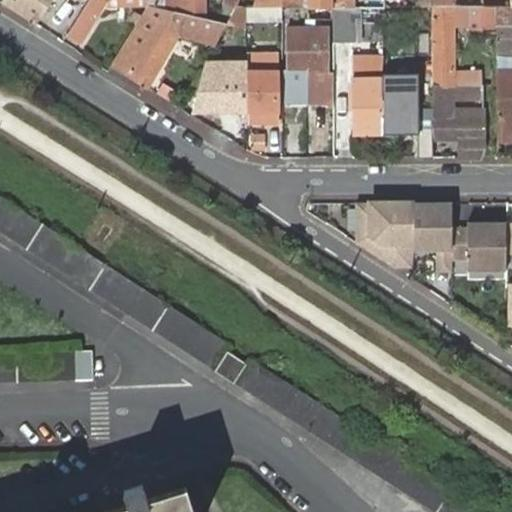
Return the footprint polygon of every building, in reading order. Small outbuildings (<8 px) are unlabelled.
[(52,0),(2,0),(1,3),(35,26),(52,0)] [(107,2),(104,0),(87,0),(65,37),(80,46),(107,2)] [(164,0),(165,9),(204,21),(204,0),(164,0)] [(238,7),(241,0),(227,0),(227,3),(237,9),(238,7)] [(312,0),(313,7),(334,9),(334,0),(312,0)] [(150,5),(112,66),(146,87),(177,37),(214,48),(221,26),(204,21),(165,9),(150,5)] [(309,6),(309,19),(335,20),(334,9),(313,7),(309,6)] [(365,9),(334,9),(335,20),(335,41),(358,41),(357,21),(366,21),(365,9)] [(497,39),(497,9),(488,9),(467,10),(468,37),(497,39)] [(511,9),(500,9),(500,29),(511,29),(511,9)] [(452,10),(432,10),(434,84),(478,85),(477,75),(453,75),(452,10)] [(308,98),(336,97),(336,96),(335,45),(332,44),(331,27),(309,28),(309,74),(309,90),(308,98)] [(285,29),(285,74),(285,90),(285,98),(308,98),(309,90),(309,74),(309,28),(285,29)] [(279,124),(279,112),(278,57),(247,56),(248,112),(248,124),(279,124)] [(383,79),(382,58),(350,57),(349,78),(383,79)] [(243,62),(210,65),(202,82),(196,109),(212,110),(244,110),(243,83),(243,62)] [(511,70),(497,71),(497,86),(497,136),(511,135),(511,70)] [(383,79),(349,78),(350,126),(384,127),(383,81),(383,79)] [(384,127),(384,134),(435,133),(435,111),(421,111),(420,81),(383,81),(384,127)] [(434,107),(435,111),(435,133),(435,137),(461,136),(462,157),(481,157),(486,151),(486,122),(469,122),(469,107),(434,107)] [(485,107),(469,107),(469,122),(486,122),(485,107)] [(350,134),(384,134),(384,127),(350,126),(350,134)] [(217,372),(234,348),(0,196),(0,232),(180,349),(217,372)] [(412,254),(412,203),(355,203),(354,245),(394,269),(412,269),(412,254)] [(451,256),(452,226),(453,203),(412,203),(412,254),(451,256)] [(506,269),(507,222),(469,222),(469,227),(452,226),(451,256),(468,258),(468,268),(506,269)] [(473,511),(478,505),(234,348),(217,372),(306,430),(432,511),(473,511)] [(0,381),(94,378),(93,350),(0,353),(0,381)] [(193,511),(185,488),(148,499),(144,486),(125,492),(128,505),(105,511),(193,511)]
